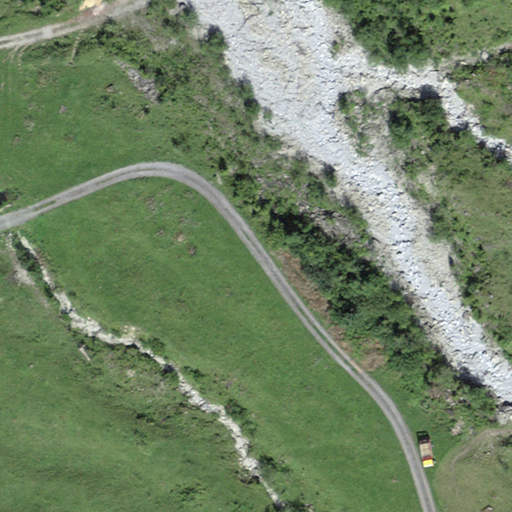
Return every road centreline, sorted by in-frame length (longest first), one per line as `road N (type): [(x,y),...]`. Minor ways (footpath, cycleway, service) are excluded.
road 1 (track): [(428,511),(374,387),(281,287),(231,217),(170,169),(0,223)]
road 2 (track): [(0,45),(71,33),(138,0)]
